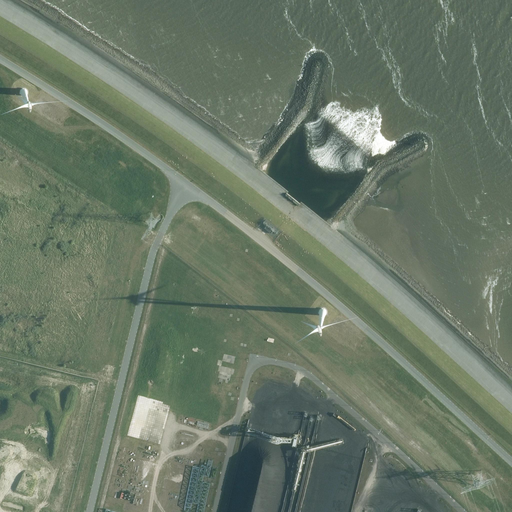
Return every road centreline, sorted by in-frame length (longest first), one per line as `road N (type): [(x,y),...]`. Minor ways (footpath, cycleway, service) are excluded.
road 1 (unclassified): [(511,462),(304,275),(187,186)]
road 2 (unclassified): [(90,511),(151,256),(187,186)]
road 3 (unclassified): [(187,186),(0,58)]
